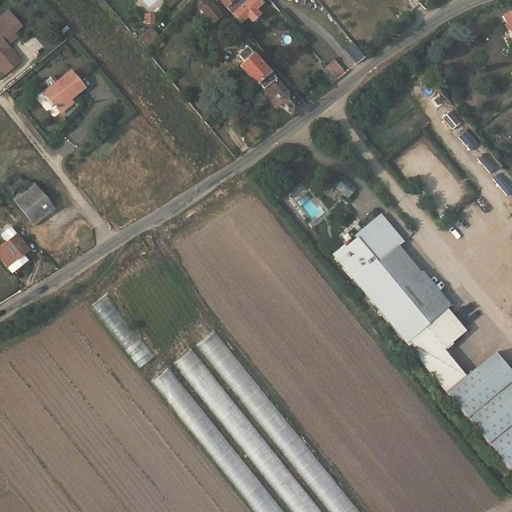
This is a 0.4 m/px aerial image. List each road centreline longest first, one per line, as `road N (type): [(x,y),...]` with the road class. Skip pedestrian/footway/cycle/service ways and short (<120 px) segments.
road 1 (residential): [(0,313),(240,164),(471,0)]
road 2 (track): [(511,333),(323,102)]
road 3 (unknown): [(217,0),(314,109)]
